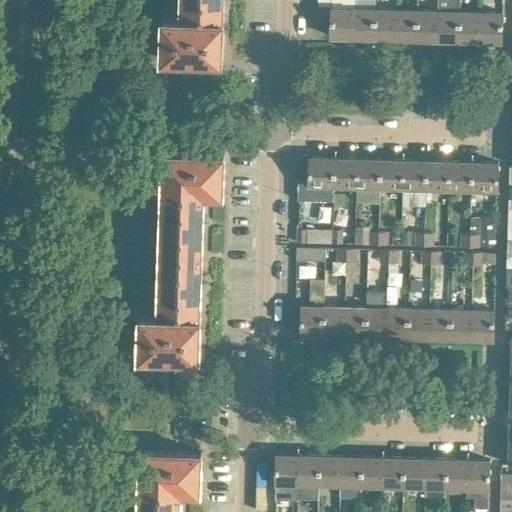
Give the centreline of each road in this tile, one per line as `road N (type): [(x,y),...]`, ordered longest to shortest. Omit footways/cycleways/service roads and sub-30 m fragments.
road 1 (secondary): [(1,511),(41,0)]
road 2 (residential): [(248,428),(248,397),(263,361),(271,130)]
road 3 (residential): [(248,428),(497,429)]
road 4 (residential): [(271,130),(504,132)]
road 5 (residential): [(271,130),(287,0)]
